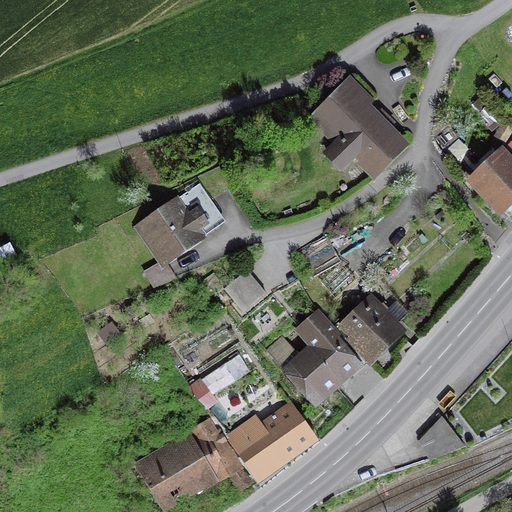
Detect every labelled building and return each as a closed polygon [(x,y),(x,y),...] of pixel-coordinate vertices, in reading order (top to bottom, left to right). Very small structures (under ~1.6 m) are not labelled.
[(347,86),(312,121),(336,145),(326,154),(338,166),(351,152),(371,172),(402,142),(347,86)] [(511,165),(500,153),(471,179),(498,208),(511,194),(511,165)] [(197,189),(139,229),(161,262),(219,221),(197,189)] [(325,238),(298,253),(312,278),(339,263),(325,238)] [(245,271),(221,290),(230,302),(255,283),(245,271)] [(364,299),(341,323),(375,354),(397,330),(364,299)] [(314,315),(298,330),(312,345),(284,371),(312,401),(356,360),(314,315)] [(279,340),(267,352),(265,355),(279,368),(293,353),(279,340)] [(255,422),(224,444),(239,465),(249,480),(309,439),(289,410),(260,430),(255,422)] [(439,416),(418,437),(428,460),(461,445),(439,416)] [(210,425),(189,440),(211,471),(217,480),(225,474),(239,465),(224,444),(210,425)] [(189,440),(141,469),(161,501),(211,471),(189,440)] [(239,465),(225,474),(240,498),(255,488),(249,480),(239,465)]
